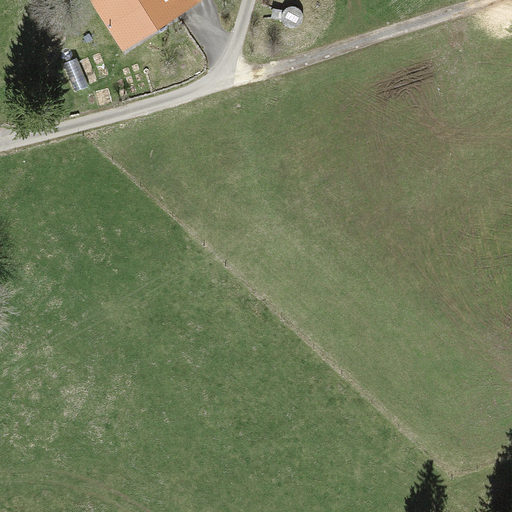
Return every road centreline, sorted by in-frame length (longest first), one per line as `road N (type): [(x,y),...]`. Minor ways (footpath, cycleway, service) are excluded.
road 1 (track): [(212,82),(493,0)]
road 2 (unclassified): [(0,143),(212,82)]
